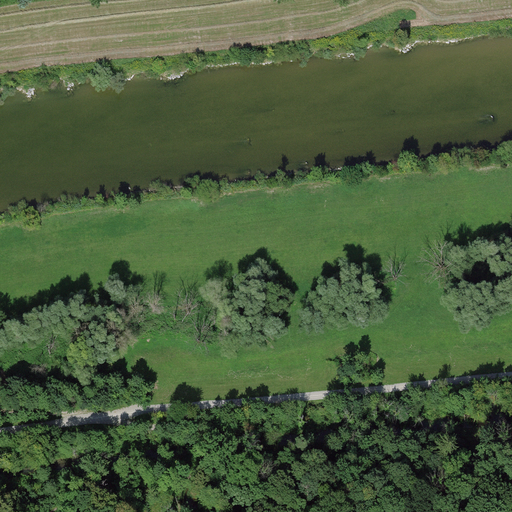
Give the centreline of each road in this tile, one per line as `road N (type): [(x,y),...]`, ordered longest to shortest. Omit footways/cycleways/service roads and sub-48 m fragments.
road 1 (track): [(0,433),(511,377)]
road 2 (track): [(229,479),(227,435),(219,426),(0,409)]
